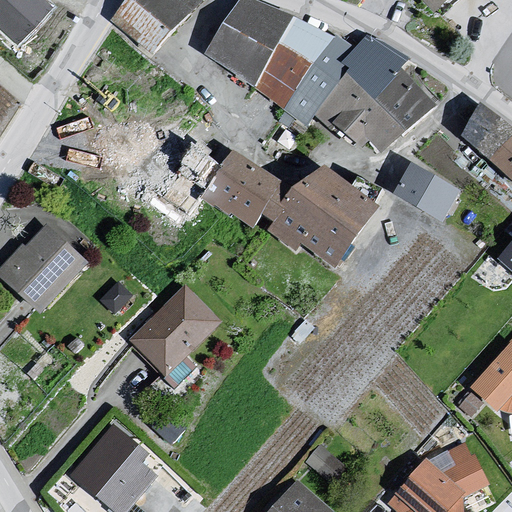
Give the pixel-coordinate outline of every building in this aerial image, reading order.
[(44,0),(0,0),(0,13),(19,32),(47,2),(44,0)] [(182,0),(141,0),(121,23),(168,59),(214,2),(211,0),(186,0),(186,2),(182,0)] [(461,0),(421,0),(441,20),(461,0)] [(369,57),(251,2),(219,61),(316,136),(359,72),(369,57)] [(397,167),(450,115),(409,85),(417,67),(378,41),(369,57),(359,72),(367,78),(329,120),(375,160),(381,151),(397,167)] [(511,127),(492,110),(471,146),(511,180),(511,127)] [(218,209),(243,172),(183,131),(164,158),(155,152),(134,184),(203,230),(218,209)] [(299,194),(250,161),(243,172),(218,209),(266,241),(299,194)] [(474,201),(420,168),(401,202),(454,234),(474,201)] [(397,217),(342,175),(299,212),(280,241),(306,260),(313,252),(352,276),(397,217)] [(97,267),(55,230),(33,257),(26,251),(4,280),(51,325),(97,267)] [(191,291),(139,345),(174,385),(233,329),(191,291)] [(511,351),(478,388),(509,416),(511,415),(511,351)] [(158,456),(114,427),(74,473),(116,511),(143,511),(165,481),(154,465),(158,456)] [(437,464),(394,506),(400,511),(468,511),(466,506),(473,497),(498,486),(469,448),(448,456),(457,471),(448,475),(437,464)] [(338,511),(303,484),(280,511),(338,511)]
